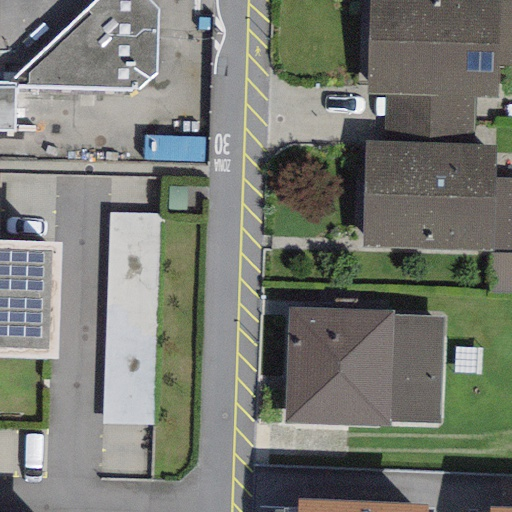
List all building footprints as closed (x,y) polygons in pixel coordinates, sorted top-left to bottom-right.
[(149,0),(95,0),(11,82),(0,82),(0,132),(13,133),(13,89),(138,93),(156,73),(158,9),(149,0)] [(511,0),(367,0),(366,95),(384,95),(473,97),(496,97),(496,66),(511,66),(511,0)] [(471,146),(473,97),(384,95),(383,143),(471,146)] [(366,143),(363,246),(511,250),(511,178),(494,178),(495,147),(471,146),(383,143),(366,143)] [(107,214),(102,424),(153,426),(158,215),(107,214)] [(61,243),(0,240),(0,358),(57,360),(61,243)] [(511,256),(488,256),(487,295),(511,295),(511,256)] [(283,421),(283,425),(390,428),(390,423),(440,424),(443,318),(392,317),(393,311),(286,308),(283,421)] [(434,486),(435,511),(486,511),(486,484),(434,486)] [(426,511),(427,506),(299,500),(298,511),(426,511)]
